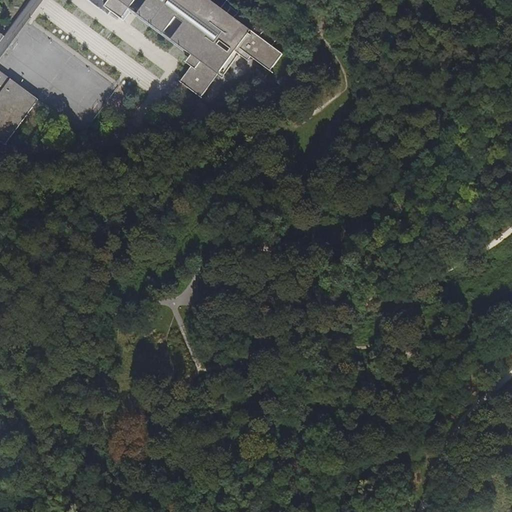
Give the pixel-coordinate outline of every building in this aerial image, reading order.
[(31,0),(5,38),(0,44),(0,60),(44,0),(88,0),(112,18),(116,12),(108,6),(112,0),(31,0)] [(112,0),(108,6),(116,12),(124,18),(129,11),(132,8),(137,0),(148,0),(149,1),(141,11),(201,56),(192,68),(181,83),(203,99),(223,72),(234,58),(237,53),(235,52),(240,46),(273,71),(286,54),(275,46),(280,39),(230,1),(224,9),(219,16),(196,0),(112,0)] [(212,0),(196,0),(219,16),(224,9),(212,0)] [(186,64),(192,68),(201,56),(141,11),(140,14),(132,8),(129,11),(191,57),(186,64)] [(0,33),(0,143),(5,147),(38,102),(0,73),(0,44),(5,38),(0,33)] [(112,61),(113,86),(163,85),(163,62),(156,62),(156,52),(137,52),(137,35),(128,35),(128,55),(106,55),(106,61),(112,61)] [(238,60),(234,58),(223,72),(227,75),(238,60)]
